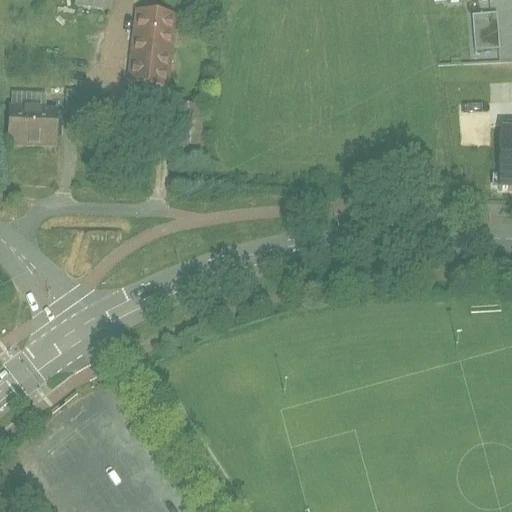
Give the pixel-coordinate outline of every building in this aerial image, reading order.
[(172,16),(133,13),(127,82),(166,85),(172,16)] [(500,54),(497,18),(472,20),(475,55),(500,54)] [(80,105),(80,110),(95,110),(95,94),(71,94),(71,105),(80,105)] [(165,103),(165,143),(194,144),(194,103),(165,103)] [(13,112),(12,148),(55,150),(56,114),(13,112)] [(511,193),(511,120),(500,120),(498,193),(511,193)]
